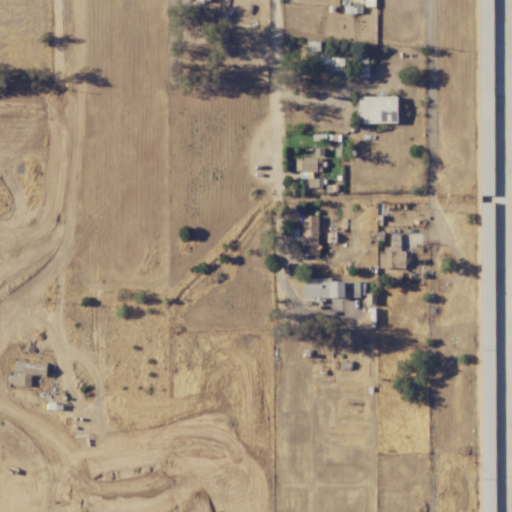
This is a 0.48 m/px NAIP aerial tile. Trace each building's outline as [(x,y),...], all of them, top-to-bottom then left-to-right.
[(343,72),(344,58),(308,56),(308,63),(329,64),(329,71),(343,72)] [(397,97),(358,97),(358,123),(396,123),(397,97)] [(321,158),(295,157),(295,171),(321,172),(321,158)] [(302,245),(318,245),(318,216),(301,216),(302,245)] [(389,252),(379,252),(379,268),(405,268),(405,251),(400,251),(400,234),(389,234),(389,252)] [(331,278),(303,278),(303,298),(315,298),(364,298),(363,281),(331,282),(331,278)]
